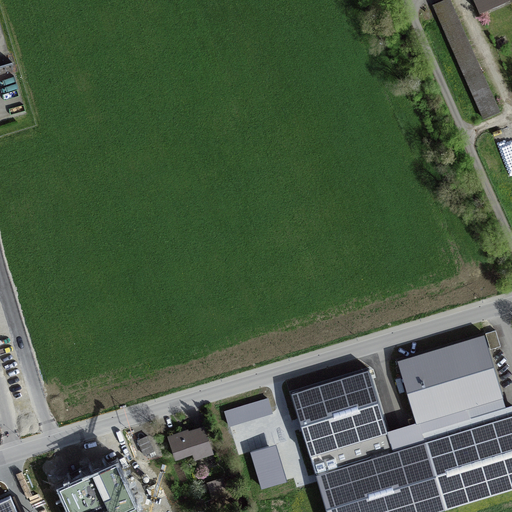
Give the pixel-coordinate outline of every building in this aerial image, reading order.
[(483,119),(499,112),(448,0),(445,0),(432,6),(483,119)] [(473,0),(479,12),(506,0),(473,0)] [(490,349),(499,346),(494,331),(489,333),(485,334),(490,349)] [(397,361),(416,423),(459,410),(502,397),(484,334),(397,361)] [(326,511),(439,511),(511,490),(511,415),(393,451),(368,370),(290,393),(299,424),(316,477),(326,511)] [(212,453),(203,428),(187,433),(187,432),(185,433),(168,439),(175,458),(199,450),(201,457),(212,453)] [(143,456),(153,451),(147,436),(142,438),(136,441),(143,456)] [(268,447),(251,452),(261,488),(279,483),(273,464),(268,447)] [(137,511),(115,462),(58,488),(69,511),(137,511)] [(0,511),(16,511),(9,496),(0,500),(0,511)]
